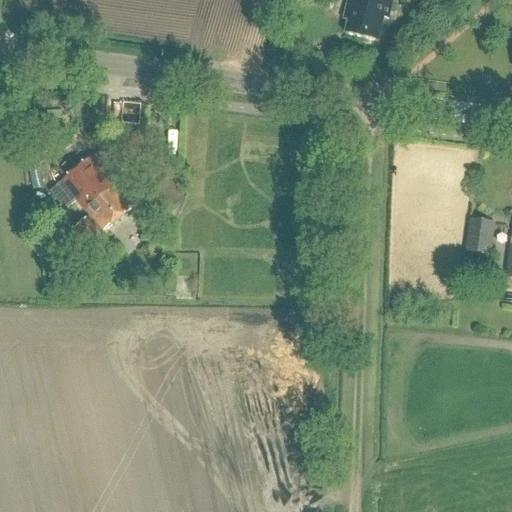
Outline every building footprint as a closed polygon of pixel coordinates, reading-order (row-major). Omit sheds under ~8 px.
[(349,0),(347,11),(352,12),(346,36),(379,43),(384,21),(390,22),(395,0),(349,0)] [(121,143),(119,165),(141,168),(143,146),(121,143)] [(89,207),(113,187),(106,178),(109,175),(92,155),(57,184),(70,200),(73,198),(75,201),(81,197),(89,207)] [(134,175),(123,184),(131,193),(142,184),(134,175)] [(81,197),(75,201),(90,218),(76,230),(88,243),(101,232),(131,208),(113,187),(89,207),(81,197)] [(132,210),(148,229),(168,213),(153,194),(132,210)] [(492,254),(494,222),(467,220),(465,252),(492,254)]
